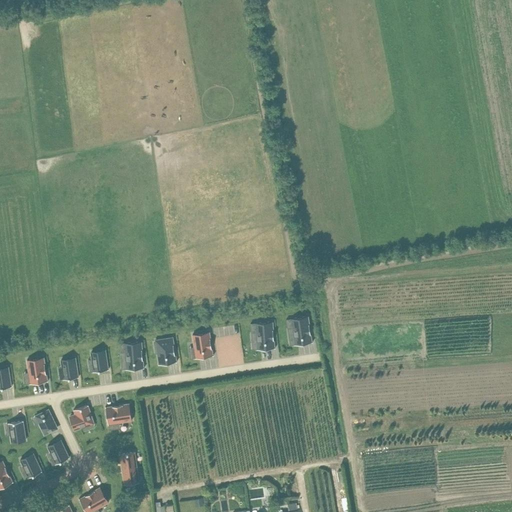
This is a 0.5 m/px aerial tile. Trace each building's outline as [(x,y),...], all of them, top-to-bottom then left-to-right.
[(291,318),(286,319),(287,328),(292,327),(295,344),(294,344),(294,345),(312,342),(312,341),(311,341),(307,315),(291,318)] [(256,323),(250,323),(251,332),(256,332),(258,349),(257,349),(275,348),(275,347),(274,347),(272,321),(256,322),(256,323)] [(209,331),(192,334),(194,347),(196,357),(195,358),(213,355),(212,355),(209,331)] [(162,346),(157,347),(158,353),(159,358),(160,364),(158,364),(177,361),(176,361),(172,338),(161,339),(162,346)] [(125,343),(119,343),(120,352),(125,352),(127,369),(126,369),(144,368),(144,367),(143,367),(141,341),(125,342),(125,343)] [(93,365),(91,365),(92,371),(93,371),(98,371),(100,371),(100,370),(109,369),(107,369),(104,350),(91,352),(92,359),(93,365)] [(43,357),(27,359),(29,372),(31,383),(30,383),(48,381),(48,380),(47,380),(43,357)] [(63,372),(61,372),(62,379),(63,379),(68,378),(68,379),(70,378),(79,377),(79,376),(77,376),(74,357),(61,359),(62,366),(63,372)] [(0,388),(1,388),(3,388),(12,386),(10,386),(7,367),(0,367),(0,388)] [(76,414),(70,416),(74,429),(82,427),(87,425),(87,424),(93,423),(92,421),(92,420),(87,405),(88,405),(88,404),(73,409),(73,410),(74,409),(76,414)] [(106,406),(105,406),(108,425),(109,425),(108,423),(119,422),(132,420),(129,404),(106,407),(106,406)] [(48,410),(36,416),(39,423),(45,434),(57,428),(48,410),(49,410),(48,410)] [(8,423),(7,423),(8,430),(10,429),(11,435),(12,442),(25,440),(22,421),(23,421),(23,420),(15,422),(15,421),(13,421),(13,422),(8,423)] [(60,440),(48,445),(51,452),(54,457),(51,458),(54,464),(55,463),(55,464),(60,462),(62,461),(69,457),(68,457),(60,440)] [(126,453),(120,453),(123,469),(136,467),(134,452),(128,452),(126,452),(126,453)] [(32,453),(21,459),(24,465),(26,471),(24,472),(27,478),(28,477),(33,475),(35,475),(34,474),(42,471),(42,470),(41,471),(32,453)] [(2,460),(0,460),(0,487),(13,481),(12,482),(2,460)] [(136,467),(123,469),(125,484),(124,484),(139,482),(138,482),(136,467)] [(100,487),(79,500),(86,511),(89,511),(108,501),(100,487)]
